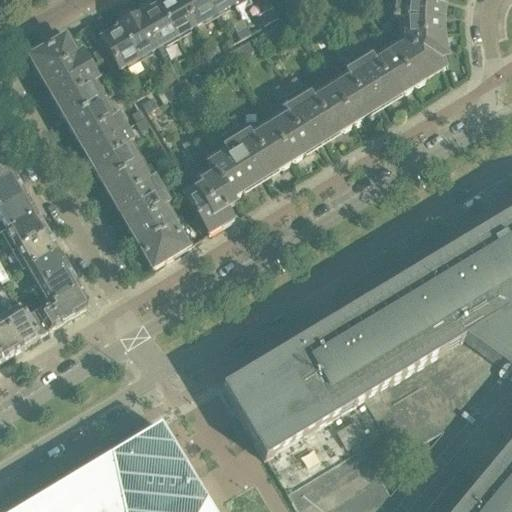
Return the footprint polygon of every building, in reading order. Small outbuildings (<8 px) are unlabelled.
[(160,7),(158,8),(176,39),(195,28),(178,0),(171,0),(170,1),(166,0),(160,4),(160,7)] [(178,0),(195,28),(214,17),(204,0),(178,0)] [(204,0),(214,17),(233,6),(228,0),(204,0)] [(228,0),(233,6),(237,14),(251,6),(248,0),(228,0)] [(403,25),(404,41),(440,39),(440,24),(442,7),(443,8),(443,7),(444,7),(445,4),(428,0),(396,0),(391,22),(403,25)] [(325,1),(313,7),(319,16),(330,10),(325,1)] [(138,16),(137,16),(157,50),(176,39),(158,8),(156,9),(153,7),(147,11),(147,15),(140,19),(138,16)] [(310,9),(266,35),(271,44),(315,18),(310,9)] [(272,10),(265,14),(271,25),(278,21),(272,10)] [(271,25),(265,14),(258,18),(264,29),(271,25)] [(121,27),(119,28),(138,61),(157,50),(137,16),(130,20),(127,19),(120,23),(121,27)] [(138,61),(119,28),(109,33),(109,36),(100,41),(118,73),(138,61)] [(235,35),(239,42),(250,35),(246,28),(235,35)] [(341,40),(347,49),(352,58),(363,51),(351,33),(341,40)] [(262,37),(251,43),(256,52),(267,46),(262,37)] [(404,48),(391,56),(412,89),(413,90),(415,89),(414,88),(415,88),(418,89),(424,85),(424,82),(425,82),(440,73),(441,75),(443,74),(443,73),(447,71),(448,71),(444,59),(442,50),(440,39),(404,41),(404,48)] [(347,49),(341,40),(331,46),(337,55),(342,64),(344,63),(348,60),(352,58),(347,49)] [(29,62),(49,96),(90,72),(82,56),(75,60),(64,42),(29,62)] [(213,44),(206,48),(213,59),(219,55),(213,44)] [(248,45),(214,64),(219,74),(253,54),(248,45)] [(213,59),(206,48),(200,52),(205,63),(213,59)] [(93,55),(98,64),(106,60),(101,51),(93,55)] [(370,59),(359,66),(384,107),(402,96),(402,95),(405,97),(412,93),(412,89),(391,56),(374,66),(370,59)] [(219,74),(214,64),(203,71),(209,80),(219,74)] [(175,66),(168,70),(174,80),(181,77),(175,66)] [(349,82),(331,92),(352,127),(353,126),(353,125),(356,127),(363,123),(363,119),(364,120),(384,107),(359,66),(345,75),(349,82)] [(174,80),(168,70),(162,74),(168,84),(174,80)] [(49,96),(66,125),(100,104),(90,86),(96,82),(90,72),(49,96)] [(172,97),(173,100),(178,97),(191,90),(186,81),(186,80),(168,91),(172,97)] [(111,86),(116,95),(124,91),(119,81),(111,86)] [(294,82),(285,87),(290,96),(299,91),(294,82)] [(290,96),(285,87),(277,92),(282,101),(290,96)] [(130,92),(133,97),(136,103),(144,99),(137,88),(130,92)] [(309,97),(296,104),(322,145),(341,134),(340,133),(341,133),(344,134),(350,130),(350,127),(351,127),(352,127),(331,92),(313,103),(309,97)] [(157,97),(162,106),(168,102),(165,97),(163,94),(157,97)] [(151,112),(147,103),(141,106),(146,115),(151,112)] [(66,125),(85,158),(126,133),(118,118),(111,123),(100,104),(66,125)] [(287,119),(269,130),(291,164),(292,164),(291,163),(292,163),(295,164),(301,160),(302,157),(322,145),(296,104),(283,112),(287,119)] [(132,118),(137,127),(145,122),(140,113),(132,118)] [(232,120),(224,125),(229,133),(237,128),(232,120)] [(145,122),(137,127),(142,135),(150,130),(145,122)] [(229,133),(224,125),(215,130),(220,138),(229,133)] [(248,134),(235,142),(261,183),(279,171),(283,172),(289,168),(289,164),(290,164),(290,165),(291,164),(269,130),(252,141),(248,134)] [(85,158),(102,186),(136,166),(126,149),(133,144),(126,133),(85,158)] [(204,162),(196,149),(191,141),(182,147),(194,168),(204,162)] [(226,157),(209,167),(231,203),(240,198),(240,195),(241,194),(241,195),(261,183),(235,142),(222,150),(226,157)] [(102,186),(121,220),(162,196),(154,181),(147,185),(136,166),(102,186)] [(0,190),(16,181),(9,169),(1,167),(0,167),(0,190)] [(231,203),(209,167),(201,172),(207,182),(182,198),(184,201),(200,228),(207,239),(232,224),(226,213),(233,209),(230,204),(231,203)] [(167,179),(172,188),(181,183),(176,174),(167,179)] [(0,190),(0,213),(26,199),(16,181),(0,190)] [(181,183),(172,188),(178,197),(179,196),(181,184),(181,183)] [(121,220),(140,252),(174,232),(162,211),(169,207),(162,196),(121,220)] [(26,199),(0,213),(0,236),(4,234),(36,217),(26,199)] [(36,217),(4,234),(15,252),(47,235),(36,217)] [(323,332),(221,393),(254,447),(264,464),(292,511),(511,511),(511,217),(495,228),(345,318),(323,332)] [(174,232),(140,252),(152,273),(193,248),(193,247),(185,233),(177,238),(174,232)] [(47,235),(15,252),(26,271),(57,253),(47,235)] [(57,253),(26,271),(37,289),(39,287),(68,272),(57,253)] [(48,309),(79,290),(68,272),(39,287),(37,289),(46,305),(47,308),(48,309)] [(27,320),(40,341),(50,335),(49,335),(60,328),(60,329),(61,328),(71,321),(72,322),(73,321),(72,320),(83,314),(83,315),(85,314),(88,305),(87,305),(86,304),(81,296),(82,296),(79,290),(48,309),(47,308),(27,320)] [(27,320),(47,308),(46,305),(25,317),(27,320)] [(14,344),(20,353),(40,341),(27,320),(25,317),(21,311),(2,322),(8,332),(14,344)] [(0,360),(2,364),(20,353),(14,344),(8,332),(2,322),(0,319),(1,319),(1,318),(0,318),(0,360)] [(209,511),(192,484),(160,430),(23,511),(209,511)]
